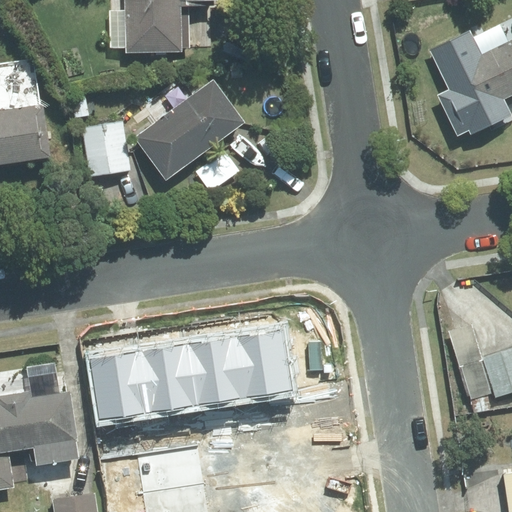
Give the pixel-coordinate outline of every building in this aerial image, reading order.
[(182,0),(125,0),(126,56),(182,55),(182,0)] [(511,98),(511,40),(477,58),(467,37),(448,46),(459,67),(456,68),(478,115),(511,98)] [(168,183),(247,126),(216,82),(137,140),(168,183)] [(91,118),(87,97),(73,100),(77,121),(91,118)] [(0,168),(55,161),(47,106),(0,112),(0,168)] [(132,171),(124,121),(83,127),(91,177),(132,171)] [(213,193),(242,171),(225,150),(197,172),(213,193)] [(511,391),(511,349),(485,357),(497,397),(511,391)] [(179,446),(264,433),(253,360),(218,364),(222,388),(171,396),(179,446)] [(123,422),(161,417),(153,362),(115,367),(123,422)] [(33,399),(32,393),(0,397),(0,490),(15,489),(11,455),(37,451),(39,469),(81,463),(79,444),(80,444),(72,393),(33,399)] [(475,412),(491,410),(488,393),(472,395),(475,412)] [(511,511),(511,470),(502,472),(507,511),(511,511)] [(178,511),(282,511),(279,490),(177,505),(178,511)] [(98,511),(95,492),(52,499),(54,511),(98,511)]
